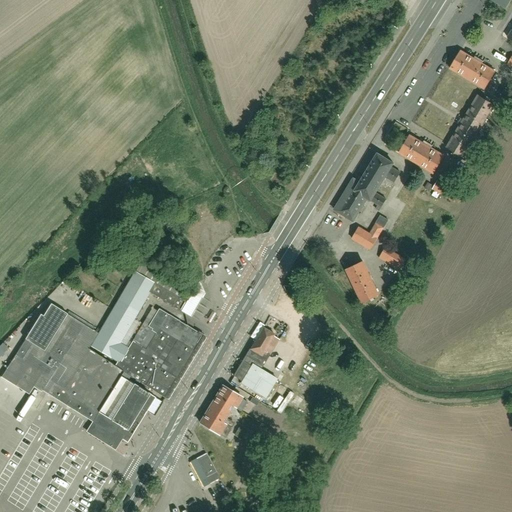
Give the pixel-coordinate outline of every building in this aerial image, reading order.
[(511,0),(491,0),(507,9),(511,1),(511,0)] [(449,68),(469,80),(479,63),(459,51),(449,68)] [(479,63),(469,80),(487,90),(497,73),(479,63)] [(480,93),(470,109),(487,120),(498,104),(480,93)] [(458,128),(476,139),(487,120),(470,109),(458,128)] [(464,158),(476,139),(458,128),(447,147),(464,158)] [(399,153),(419,165),(429,147),(409,136),(399,153)] [(447,158),(429,147),(419,165),(437,176),(447,158)] [(354,179),(335,210),(353,221),(367,198),(379,205),(376,209),(379,211),(386,200),(376,193),(386,177),(395,182),(401,173),(392,167),(394,163),(378,153),(360,182),(354,179)] [(461,194),(439,182),(434,190),(457,202),(461,194)] [(400,202),(395,211),(400,213),(405,205),(400,202)] [(351,237),(372,249),(389,221),(379,215),(368,234),(357,227),(351,237)] [(383,247),(378,257),(401,270),(406,260),(383,247)] [(381,297),(367,262),(350,269),(365,304),(381,297)] [(185,314),(185,313),(180,310),(185,302),(187,303),(187,302),(155,283),(155,284),(134,272),(91,347),(117,362),(115,366),(123,371),(123,372),(165,399),(170,392),(203,337),(158,309),(151,321),(146,318),(128,348),(120,343),(150,293),(185,314)] [(213,302),(204,298),(208,290),(198,285),(184,312),(203,322),(213,302)] [(88,349),(94,340),(98,333),(67,314),(45,351),(25,339),(1,378),(29,394),(33,387),(41,392),(42,391),(93,422),(87,433),(104,443),(117,451),(123,440),(129,443),(135,433),(132,431),(99,411),(120,376),(123,372),(123,371),(115,366),(88,349)] [(244,361),(242,361),(233,376),(241,381),(239,383),(265,399),(279,377),(262,366),(267,359),(278,340),(273,336),(274,334),(262,327),(245,355),(247,356),(244,361)] [(0,356),(1,357),(10,349),(4,342),(0,346),(0,356)] [(154,394),(120,376),(99,411),(132,431),(141,416),(148,403),(154,394)] [(242,398),(233,392),(222,386),(216,396),(241,411),(247,403),(241,399),(242,398)] [(283,414),(296,394),(291,391),(278,411),(283,414)] [(241,412),(241,411),(216,396),(199,423),(220,435),(225,438),(234,423),(226,418),(233,407),(241,412)] [(239,426),(234,436),(241,440),(247,430),(239,426)] [(206,453),(206,454),(196,459),(206,478),(210,475),(214,481),(220,478),(216,472),(206,453)]
